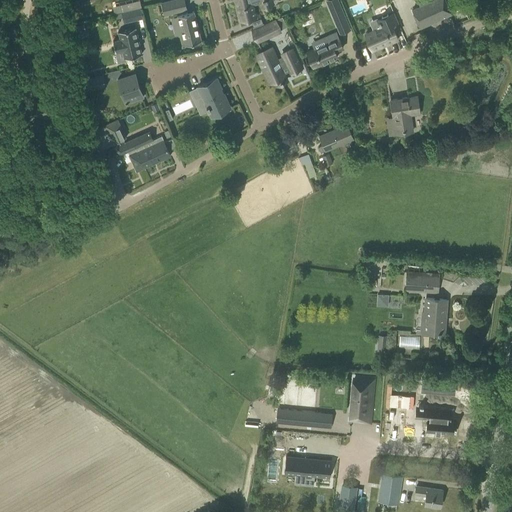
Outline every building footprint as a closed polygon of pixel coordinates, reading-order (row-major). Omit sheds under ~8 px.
[(139,0),(136,0),(120,4),(121,11),(131,9),(141,7),(139,0)] [(177,11),(173,0),(161,3),(164,14),(177,11)] [(236,0),(241,19),(255,16),(252,4),(263,0),(263,1),(266,0),(236,0)] [(324,0),(339,34),(351,29),(338,0),(324,0)] [(426,0),(427,3),(412,9),(420,28),(451,14),(444,0),(426,0)] [(133,20),(130,10),(124,11),(127,22),(133,20)] [(200,39),(194,11),(177,15),(177,16),(181,33),(180,34),(182,44),(182,45),(194,42),(194,40),(200,39),(200,40),(201,40),(201,39),(200,39)] [(382,26),(366,33),(372,47),(387,41),(388,43),(399,39),(396,31),(402,29),(394,12),(378,19),(382,26)] [(261,18),(252,22),(254,27),(263,23),(261,18)] [(280,31),(275,20),(260,27),(265,37),(280,31)] [(135,27),(118,31),(119,39),(113,41),(115,52),(122,50),(124,58),(142,54),(135,27)] [(337,56),(335,51),(343,48),(336,32),(327,36),(328,38),(313,45),(314,49),(307,52),(313,67),(337,56)] [(282,54),(284,59),(278,62),(271,47),(256,55),(269,82),(274,79),(277,85),(280,83),(281,83),(283,82),(287,80),(281,69),(288,66),(290,72),(300,67),(292,49),(282,54)] [(126,103),(134,101),(143,98),(135,73),(118,79),(123,96),(126,103)] [(97,84),(104,82),(102,74),(85,78),(88,91),(98,89),(97,84)] [(229,106),(216,77),(198,86),(202,95),(196,98),(197,100),(198,104),(205,101),(207,104),(206,104),(208,108),(211,115),(229,106)] [(412,131),(410,114),(419,113),(417,96),(390,100),(393,117),(394,122),(386,123),(388,135),(412,131)] [(44,117),(61,114),(58,98),(38,101),(33,102),(26,103),(29,120),(32,139),(47,137),(44,117)] [(156,102),(150,105),(153,111),(159,109),(156,102)] [(168,109),(164,111),(168,120),(173,118),(168,109)] [(126,138),(117,119),(105,125),(113,143),(126,138)] [(328,149),(353,139),(350,133),(347,124),(319,135),(323,145),(318,147),(320,152),(328,149)] [(138,136),(114,147),(118,155),(122,153),(126,162),(131,159),(131,160),(136,171),(170,155),(163,139),(161,136),(142,144),(138,136)] [(269,144),(275,156),(296,145),(292,137),(284,141),(282,138),(269,144)] [(359,149),(351,152),(353,158),(361,156),(359,149)] [(331,163),(333,162),(329,153),(322,156),(325,165),(328,164),(328,166),(332,164),(331,163)] [(314,169),(307,171),(310,177),(316,175),(314,169)] [(29,188),(35,199),(49,191),(43,181),(29,188)] [(405,289),(416,290),(438,292),(439,276),(407,273),(405,289)] [(444,332),(446,299),(426,297),(424,311),(422,311),(421,331),(429,331),(429,334),(438,335),(439,332),(444,332)] [(377,351),(387,352),(388,335),(378,334),(377,351)] [(418,348),(418,335),(399,335),(398,347),(418,348)] [(421,377),(420,389),(452,392),(454,380),(454,381),(454,380),(420,377),(421,377)] [(350,418),(350,420),(359,420),(359,421),(370,422),(374,379),(363,378),(363,379),(354,378),(353,387),(350,418)] [(319,383),(292,383),(293,408),(320,407),(319,383)] [(424,406),(423,416),(426,417),(425,430),(452,433),(454,417),(448,417),(449,409),(424,406)] [(277,408),(276,422),(319,426),(321,412),(277,408)] [(286,456),(284,473),(295,474),(314,475),(329,477),(331,460),(294,456),(294,450),(288,449),(288,456),(286,456)] [(378,501),(395,504),(399,477),(382,475),(378,501)] [(342,485),(338,511),(358,511),(359,510),(352,509),(355,487),(342,485)] [(426,505),(431,505),(441,506),(442,490),(432,489),(416,488),(415,495),(426,496),(426,505)]
